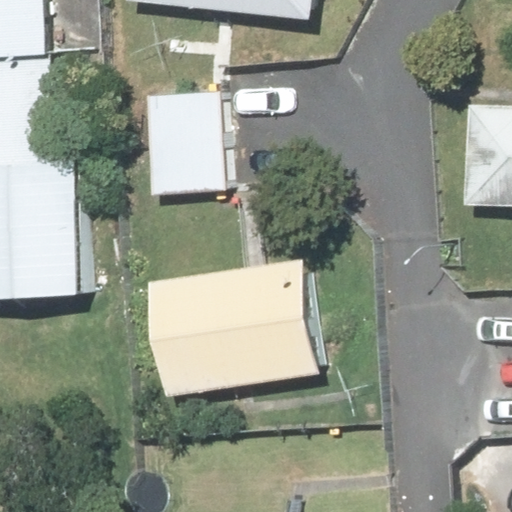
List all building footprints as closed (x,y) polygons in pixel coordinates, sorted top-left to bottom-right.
[(0,0),(0,69),(54,66),(49,0),(0,0)] [(323,0),(135,0),(135,8),(320,29),(323,0)] [(0,75),(0,311),(88,307),(82,167),(64,168),(60,74),(0,75)] [(234,97),(153,98),(154,198),(235,197),(234,97)] [(511,111),(476,110),(472,214),(511,215),(511,111)] [(315,263),(157,283),(172,402),(330,381),(315,263)]
